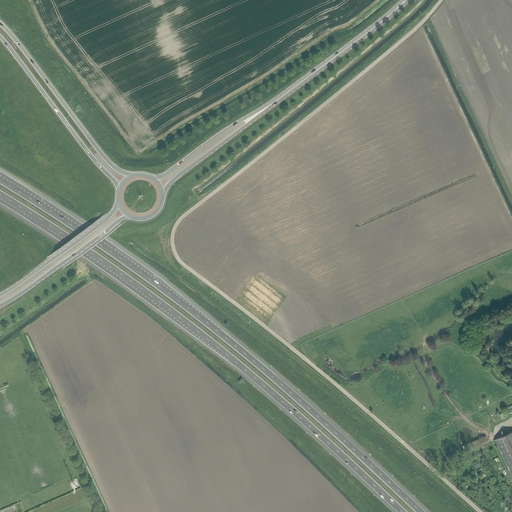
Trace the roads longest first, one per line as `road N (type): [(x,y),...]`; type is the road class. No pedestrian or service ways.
road 1 (unclassified): [(480,511),(185,266),(172,241),(181,218),(441,0)]
road 2 (motorway): [(0,194),(208,340),(401,511)]
road 3 (motorway): [(420,511),(216,330),(25,195)]
road 4 (motorway): [(130,176),(107,161),(0,23)]
road 5 (motorway): [(0,36),(118,189)]
road 6 (primary): [(268,106),(404,0)]
road 7 (primary): [(0,306),(129,216)]
road 8 (primary): [(119,204),(0,295)]
road 9 (primary): [(162,194),(268,106)]
road 10 (primary): [(268,106),(153,178)]
